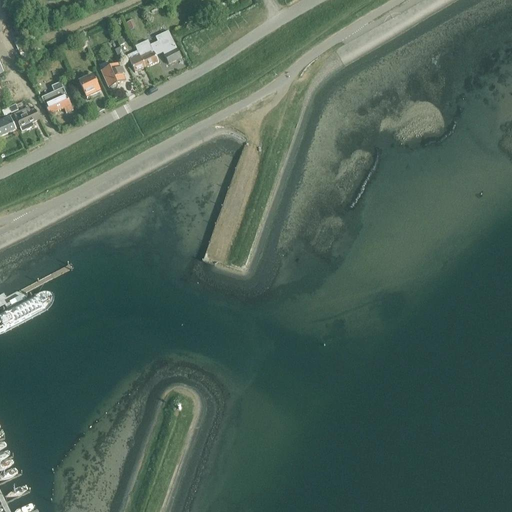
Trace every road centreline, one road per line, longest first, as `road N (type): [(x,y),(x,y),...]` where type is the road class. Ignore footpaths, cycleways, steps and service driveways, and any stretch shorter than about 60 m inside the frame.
road 1 (unclassified): [(46,209),(276,86),(401,0)]
road 2 (unclassified): [(0,174),(317,0)]
road 3 (track): [(217,260),(253,145),(251,100)]
